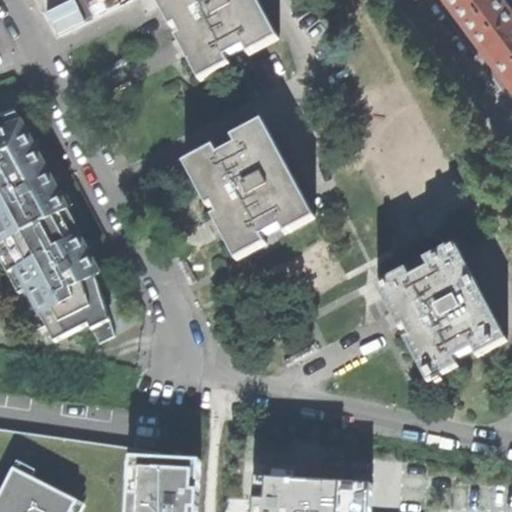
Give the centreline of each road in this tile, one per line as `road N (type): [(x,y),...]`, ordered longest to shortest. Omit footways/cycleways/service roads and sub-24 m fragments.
road 1 (residential): [(12,0),(165,289),(179,368)]
road 2 (residential): [(412,0),(511,130)]
